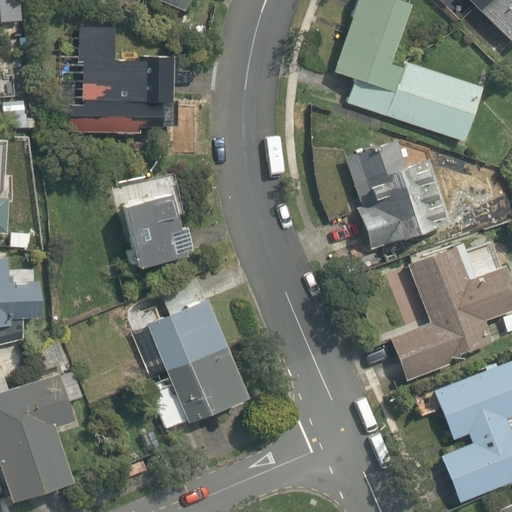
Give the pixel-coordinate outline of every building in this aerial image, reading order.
[(351,75),(343,99),(458,137),(476,84),(382,53),(401,0),(350,0),(326,66),(351,75)] [(511,0),(465,0),(510,44),(511,41),(511,0)] [(108,12),(70,13),(70,92),(58,92),(58,131),(151,131),(151,98),(163,98),(163,50),(108,50),(108,12)] [(337,156),(355,204),(348,206),(359,235),(366,232),(372,245),(437,219),(402,130),(337,156)] [(159,187),(110,198),(123,260),(172,250),(159,187)] [(26,227),(5,227),(5,248),(26,248),(26,227)] [(458,276),(444,242),(398,260),(423,323),(384,338),(401,381),(448,362),(445,355),(485,338),(476,317),(511,303),(494,261),(458,276)] [(1,253),(0,252),(0,311),(30,313),(32,272),(1,271),(1,253)] [(193,293),(136,318),(161,376),(141,385),(160,428),(238,393),(193,293)] [(511,352),(425,386),(446,438),(462,431),(466,442),(434,454),(451,499),(507,478),(504,470),(511,466),(511,352)] [(49,422),(67,416),(52,370),(0,385),(0,478),(4,493),(65,475),(49,422)] [(511,511),(511,495),(493,503),(496,511),(511,511)]
